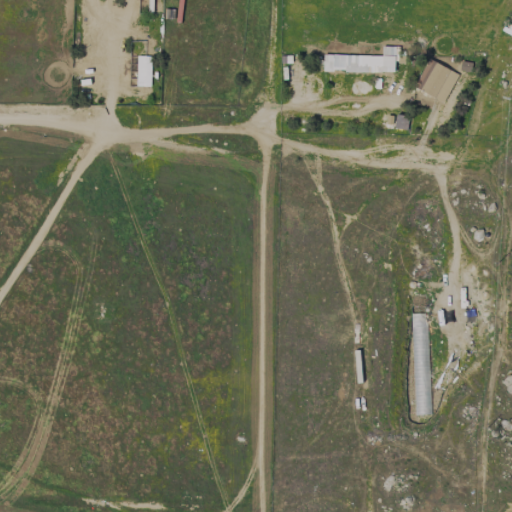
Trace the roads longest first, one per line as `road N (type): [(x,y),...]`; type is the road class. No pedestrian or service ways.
road 1 (residential): [(252,511),(274,0)]
road 2 (residential): [(0,123),(266,165),(444,157)]
road 3 (residential): [(0,504),(74,498),(211,511),(241,508),(252,491)]
